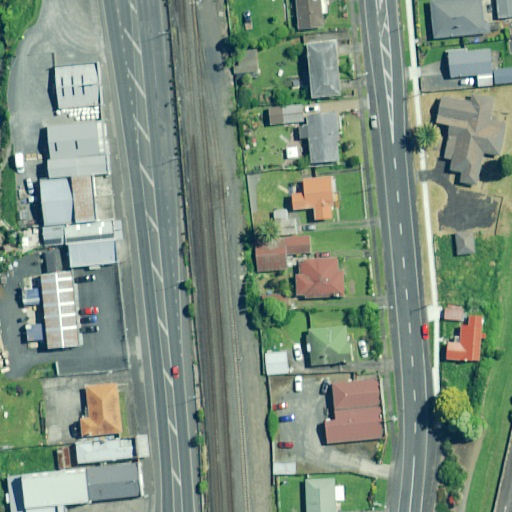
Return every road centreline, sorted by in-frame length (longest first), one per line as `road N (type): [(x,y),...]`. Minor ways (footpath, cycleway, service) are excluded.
road 1 (residential): [(380,0),(412,364),(408,511)]
road 2 (secondary): [(175,511),(139,109)]
